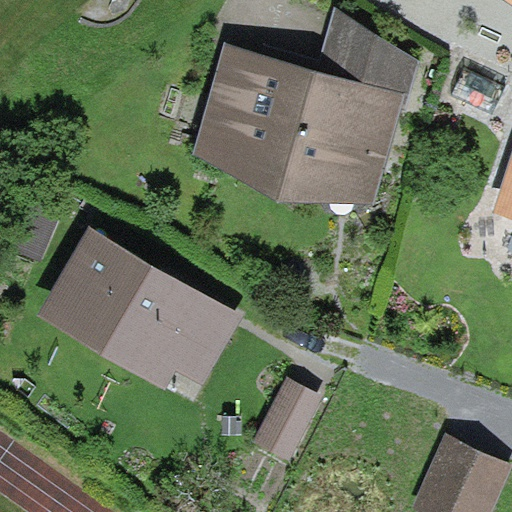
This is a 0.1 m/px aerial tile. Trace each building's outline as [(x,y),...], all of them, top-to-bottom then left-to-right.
[(228,98),(215,142),(250,152),(247,161),(320,182),(323,173),(358,183),(365,159),(370,161),(390,92),(399,94),(408,61),(344,20),(325,83),(306,77),(300,66),(270,57),(267,66),(234,56),(222,97),(228,98)] [(463,65),(449,94),(492,114),(505,85),(463,65)] [(53,306),(159,367),(172,345),(204,364),(230,318),(92,239),(53,306)] [(288,383),(258,438),(287,453),(316,397),(288,383)] [(448,438),(419,503),(438,511),(483,511),(505,465),(448,438)]
